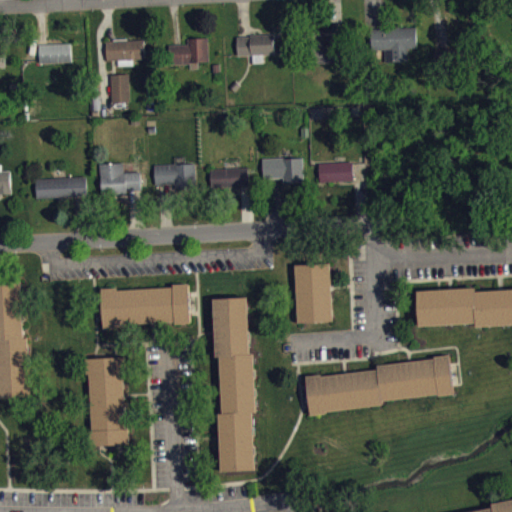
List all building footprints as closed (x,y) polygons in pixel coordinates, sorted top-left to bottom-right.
[(411,68),(410,55),(419,55),(418,34),(373,35),(374,57),(395,56),(395,68),(411,68)] [(312,38),(313,61),(320,61),(321,70),(343,69),(342,43),(328,43),(327,38),(312,38)] [(38,44),(40,62),(72,61),(70,42),(38,44)] [(239,43),(240,62),(277,61),(276,42),(239,43)] [(210,45),(189,45),(190,51),(172,52),(172,71),(211,70),(210,45)] [(147,66),(146,46),(108,48),(108,67),(120,67),(120,73),(135,72),(135,66),(147,66)] [(113,81),(113,109),(132,108),(132,81),(113,81)] [(306,190),(305,164),(265,166),(265,185),(285,184),(285,191),(306,190)] [(321,170),(321,189),(356,188),(355,168),(321,170)] [(103,200),(143,199),(142,178),(126,179),(125,169),(102,170),(103,200)] [(156,172),(157,192),(171,191),(171,197),(198,195),(197,170),(156,172)] [(0,186),(0,201),(13,201),(13,178),(4,178),(4,172),(0,172),(0,186)] [(251,175),(212,176),(213,194),(251,193),(251,175)] [(38,205),(89,203),(89,184),(38,186),(38,205)] [(295,264),(299,321),(333,319),(332,286),(330,262),(295,264)] [(0,280),(0,395),(32,395),(29,336),(25,336),(21,280),(0,280)] [(189,282),(189,291),(190,311),(191,321),(176,323),(175,320),(152,321),(119,323),(119,326),(103,327),(103,309),(102,287),(117,286),(117,289),(173,286),(173,283),(189,282)] [(418,289),(420,324),(477,322),(477,325),(511,323),(511,288),(501,289),(477,290),(477,286),(450,288),(439,288),(418,289)] [(214,297),(248,296),(252,353),(256,353),(260,411),(255,411),(258,469),(223,471),(221,437),(220,412),(225,412),(223,383),(222,357),(217,357),(216,331),(214,297)] [(307,375),(308,384),(310,399),(312,413),(327,412),(327,410),(384,403),(384,400),(439,393),(440,395),(456,393),(455,383),(453,363),(451,353),(436,355),(436,357),(410,361),(378,364),(378,368),(346,372),(324,375),(323,373),(307,375)] [(85,357),(86,373),(90,373),(93,429),(89,429),(91,444),(101,444),(120,443),(130,442),(129,427),(126,427),(124,393),(123,372),(127,372),(126,355),(115,355),(95,357),(85,357)] [(511,511),(511,498),(493,502),(494,507),(465,511),(511,511)]
